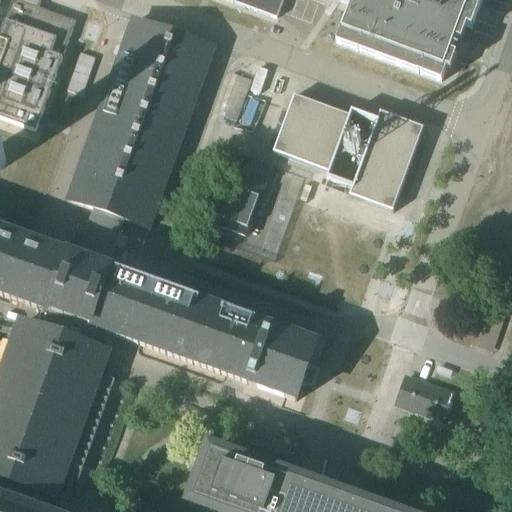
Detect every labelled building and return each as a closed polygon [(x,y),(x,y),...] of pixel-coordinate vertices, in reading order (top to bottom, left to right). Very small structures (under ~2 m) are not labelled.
[(14,0),(0,39),(0,122),(36,135),(75,25),(36,10),(39,0),(14,0)] [(340,3),(350,7),(336,46),(441,85),(462,28),(472,32),(482,4),(472,0),(230,0),(229,4),(277,21),(284,0),(341,0),(340,3)] [(0,511),(46,511),(51,501),(56,502),(63,482),(77,487),(114,384),(100,379),(107,358),(91,352),(97,333),(296,404),(316,349),(105,273),(124,223),(148,232),(212,53),(133,25),(70,204),(93,215),(76,263),(0,235),(0,298),(44,314),(37,332),(21,327),(13,348),(6,344),(0,360),(0,511)] [(232,76),(217,118),(236,125),(251,83),(232,76)] [(294,99),(273,158),(327,177),(349,119),(294,99)] [(353,191),(349,200),(393,215),(423,131),(380,115),(377,125),(351,113),(349,119),(327,177),(326,182),(353,191)] [(237,161),(222,201),(213,227),(245,239),(269,172),(237,161)] [(406,381),(396,408),(445,426),(455,399),(406,381)] [(211,456),(193,506),(209,511),(407,511),(405,511),(388,502),(387,502),(386,502),(385,502),(385,501),(384,501),(383,501),(382,501),(382,502),(381,502),(380,502),(379,502),(378,502),(378,503),(377,503),(376,503),(376,504),(375,504),(375,505),(374,505),(374,506),(373,506),(373,507),(372,508),(372,509),(371,509),(371,510),(371,511),(370,511),(357,511),(308,494),(286,486),(287,483),(294,462),(244,444),(236,465),(236,466),(211,456)]
